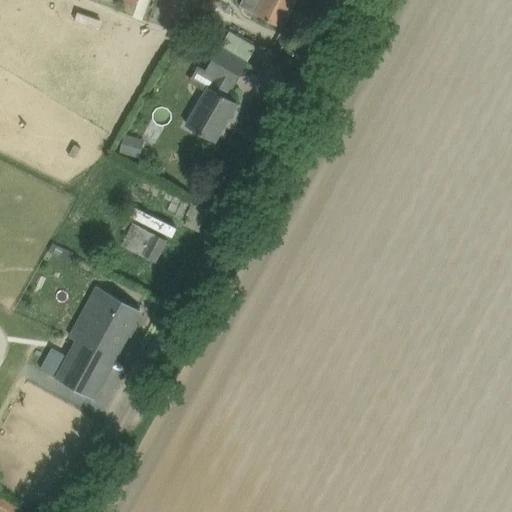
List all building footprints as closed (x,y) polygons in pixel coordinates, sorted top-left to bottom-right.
[(297,0),(244,0),(241,5),(283,28),(297,0)] [(316,0),(315,4),(328,11),(334,0),(316,0)] [(248,63),(231,53),(219,47),(204,73),(213,78),(186,125),(214,141),(237,102),(225,95),(230,85),(234,87),(248,63)] [(144,140),(124,135),(120,153),(140,158),(144,140)] [(168,240),(133,222),(121,244),(156,262),(168,240)] [(64,249),(58,245),(54,252),(61,255),(64,249)] [(141,310),(96,286),(69,337),(76,341),(56,378),(93,398),(141,310)] [(51,375),(63,353),(52,347),(40,369),(51,375)] [(31,511),(0,490),(0,508),(5,511),(31,511)]
